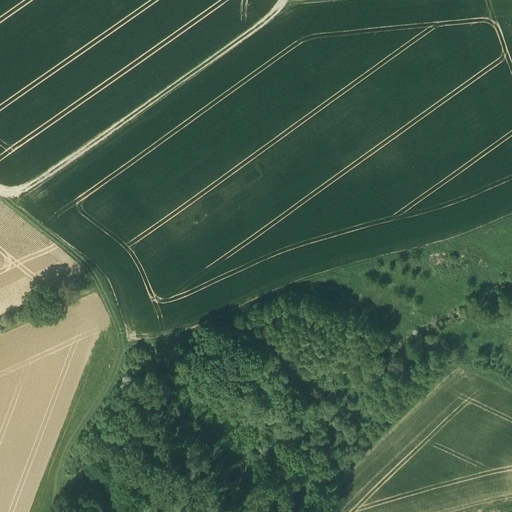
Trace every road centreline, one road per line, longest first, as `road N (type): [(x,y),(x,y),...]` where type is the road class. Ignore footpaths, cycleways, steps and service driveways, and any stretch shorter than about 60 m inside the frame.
road 1 (track): [(126,341),(158,346),(289,285),(511,216)]
road 2 (track): [(9,203),(286,7)]
road 3 (track): [(309,511),(461,364),(511,388)]
road 4 (track): [(0,196),(104,283),(126,341)]
road 5 (track): [(126,341),(67,460),(57,511)]
